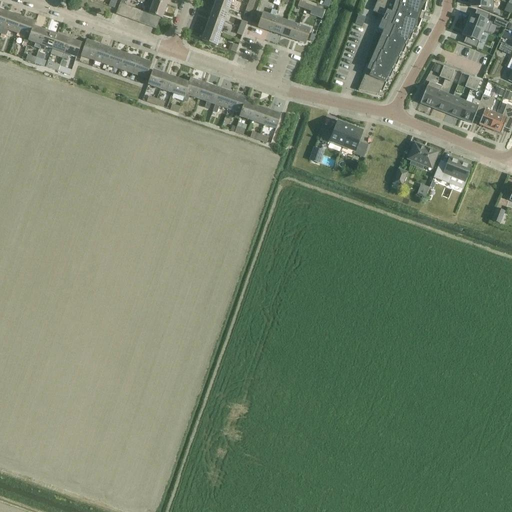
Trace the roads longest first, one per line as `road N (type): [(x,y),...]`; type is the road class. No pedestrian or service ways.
road 1 (residential): [(172,50),(288,92),(392,114)]
road 2 (residential): [(47,8),(172,50)]
road 3 (residential): [(392,114),(447,0)]
road 4 (residential): [(392,114),(509,162)]
